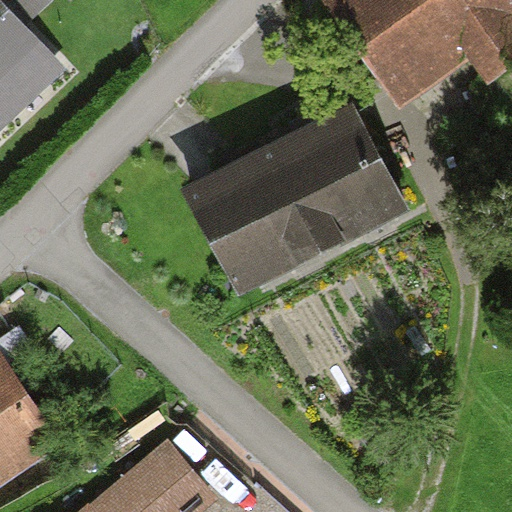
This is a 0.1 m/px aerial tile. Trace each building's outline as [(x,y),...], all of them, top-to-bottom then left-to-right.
[(44,0),(0,0),(0,80),(22,103),(59,67),(18,25),(44,0)] [(511,0),(348,0),(427,102),(501,45),(511,59),(511,0)] [(401,206),(355,115),(201,193),(247,283),(401,206)] [(0,365),(0,459),(44,430),(0,365)] [(193,511),(209,499),(167,449),(91,511),(193,511)]
